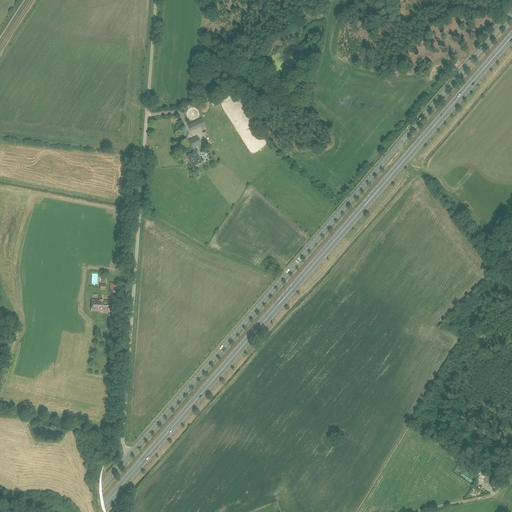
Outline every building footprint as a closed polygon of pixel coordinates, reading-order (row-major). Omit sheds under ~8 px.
[(464,99),(473,89),(471,88),(462,97),(464,99)] [(450,115),(458,104),(456,102),(447,113),(450,115)] [(190,131),(204,124),(202,120),(188,126),(190,131)] [(192,149),(201,145),(197,137),(188,141),(192,149)] [(193,168),(202,163),(195,151),(186,156),(193,168)] [(120,293),(120,283),(111,282),(110,292),(120,293)] [(109,312),(110,301),(92,300),(91,311),(109,312)] [(495,483),(487,478),(484,482),(493,487),(495,483)]
